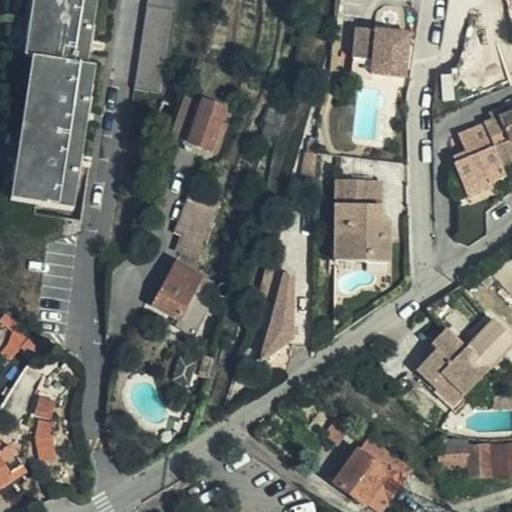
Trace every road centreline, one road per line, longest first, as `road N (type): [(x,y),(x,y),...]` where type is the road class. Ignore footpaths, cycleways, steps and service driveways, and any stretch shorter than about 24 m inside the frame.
road 1 (residential): [(123,494),(97,437),(89,284),(133,0)]
road 2 (residential): [(123,494),(219,439),(511,226)]
road 3 (unknown): [(219,439),(272,457),(362,511)]
